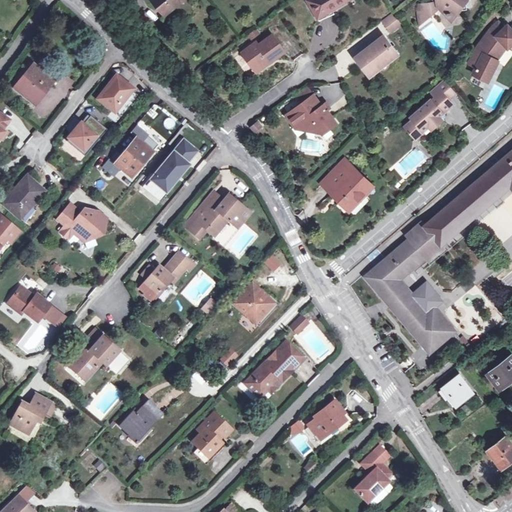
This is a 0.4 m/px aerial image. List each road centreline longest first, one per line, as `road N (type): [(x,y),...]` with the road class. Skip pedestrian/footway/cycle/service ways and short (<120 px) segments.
road 1 (residential): [(229,147),(123,271),(109,300),(91,304),(45,354)]
road 2 (residential): [(511,110),(316,283)]
road 3 (residential): [(78,0),(229,147)]
road 4 (residential): [(229,147),(258,171),(316,283)]
road 5 (residential): [(397,403),(286,511)]
road 6 (residential): [(397,403),(464,511)]
